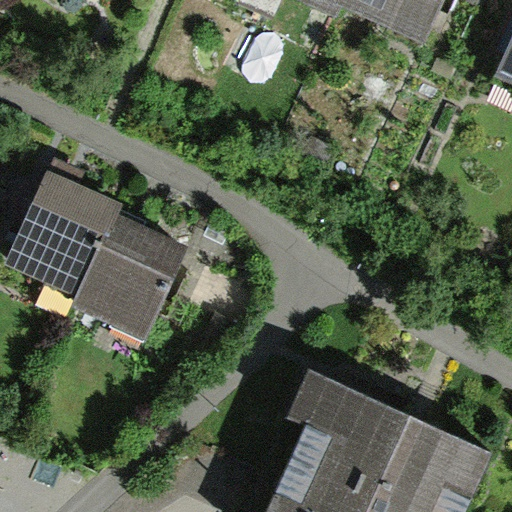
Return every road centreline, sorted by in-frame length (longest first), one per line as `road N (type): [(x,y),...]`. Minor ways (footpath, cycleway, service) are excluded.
road 1 (residential): [(320,271),(220,198),(0,91)]
road 2 (residential): [(75,511),(244,356),(320,271)]
road 3 (residential): [(511,370),(320,271)]
